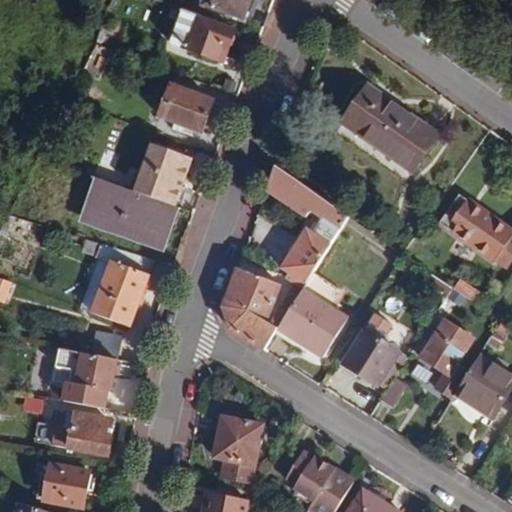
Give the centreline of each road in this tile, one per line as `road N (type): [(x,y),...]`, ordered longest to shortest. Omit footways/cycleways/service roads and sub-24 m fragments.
road 1 (residential): [(185,325),(479,511)]
road 2 (residential): [(185,325),(306,0)]
road 3 (residential): [(511,123),(341,0)]
road 4 (residential): [(148,511),(185,325)]
